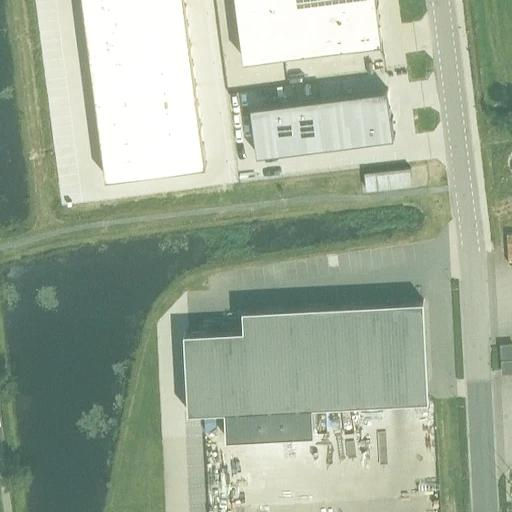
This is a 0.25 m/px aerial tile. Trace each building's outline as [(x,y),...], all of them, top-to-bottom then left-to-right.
[(185,0),(83,0),(106,178),(207,165),(185,0)] [(377,0),(236,0),(244,59),(383,41),(377,0)] [(389,87),(251,105),(257,155),(395,137),(389,87)] [(411,167),(365,172),(367,189),(413,184),(411,167)] [(244,328),(185,331),(185,334),(189,334),(193,409),(189,409),(189,411),(429,399),(429,396),(425,397),(420,302),(424,302),(424,299),(243,308),(244,328)]
